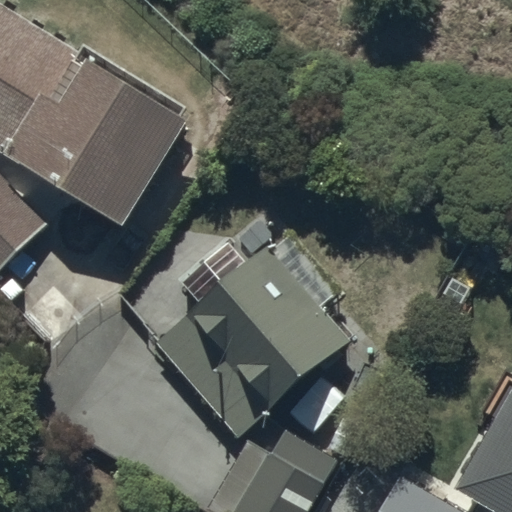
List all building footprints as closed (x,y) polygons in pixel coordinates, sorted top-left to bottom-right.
[(0,149),(5,153),(25,164),(11,179),(0,168),(0,274),(52,220),(89,203),(129,228),(196,120),(189,116),(191,113),(93,53),(90,58),(0,2),(0,149)] [(207,308),(163,344),(243,439),(356,344),(325,307),(342,292),(292,233),(254,266),(234,242),(186,283),(207,308)] [(511,511),(511,405),(463,488),(503,511),(511,511)] [(312,511),(340,463),(345,467),(366,430),(345,418),(325,455),(290,436),(278,457),(253,443),(214,511),(312,511)] [(460,511),(402,477),(380,511),(460,511)]
